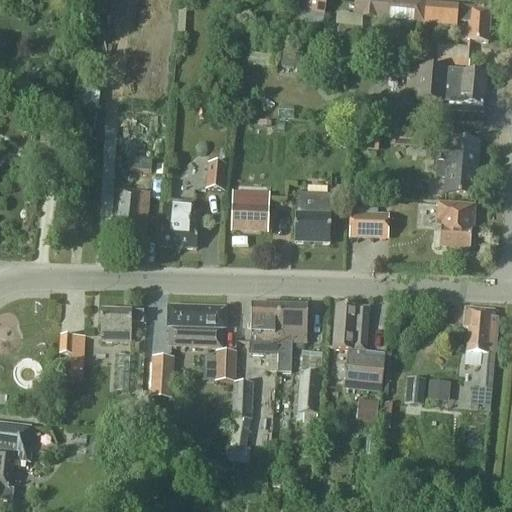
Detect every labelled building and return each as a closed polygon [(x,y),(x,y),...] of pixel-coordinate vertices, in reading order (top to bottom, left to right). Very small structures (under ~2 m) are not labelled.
[(326,0),(300,0),(298,12),(324,17),(326,0)] [(487,45),(490,10),(474,8),(473,11),(425,7),(425,2),(407,0),(355,0),(353,19),(396,23),(399,31),(409,32),(413,25),(422,25),(422,27),(456,30),(457,26),(468,27),(467,37),(461,37),(461,43),(487,45)] [(359,53),(362,29),(337,27),(335,51),(359,53)] [(303,56),(301,68),(315,69),(316,58),(303,56)] [(419,72),(407,71),(405,95),(416,96),(416,104),(482,109),(484,76),(419,71),(419,72)] [(98,111),(100,90),(84,88),(82,110),(98,111)] [(353,127),(386,128),(387,108),(385,108),(385,99),(363,98),(363,105),(354,105),(354,107),(347,106),(347,121),(353,121),(353,127)] [(423,124),(480,128),(481,113),(424,109),(423,124)] [(97,115),(81,112),(77,129),(94,133),(97,115)] [(71,136),(73,122),(61,120),(59,135),(71,136)] [(423,151),(424,134),(391,131),(389,148),(423,151)] [(378,134),(358,133),(357,153),(377,154),(378,134)] [(449,143),(449,147),(434,146),(432,172),(436,172),(435,180),(446,181),(445,197),(475,199),(479,145),(456,143),(456,144),(449,143)] [(151,174),(151,163),(129,162),(128,173),(151,174)] [(225,167),(207,165),(205,193),(223,194),(225,167)] [(145,243),(149,195),(120,193),(116,241),(137,242),(145,243)] [(269,194),(231,193),(230,235),(267,237),(269,194)] [(330,217),(330,204),(330,197),(296,196),(296,203),(296,216),(295,216),(294,245),(329,247),(330,217)] [(470,252),(474,209),(438,207),(436,228),(440,229),(438,250),(470,252)] [(197,232),(190,231),(192,212),(185,212),(176,211),(169,210),(163,210),(162,227),(160,248),(196,251),(197,232)] [(348,241),(388,242),(389,217),(349,216),(348,241)] [(277,375),(278,346),(279,308),(250,307),(249,358),(265,359),(264,375),(277,375)] [(307,309),(279,308),(278,346),(279,346),(278,377),(291,377),(292,346),(293,346),(293,351),(303,351),(304,346),(306,346),(307,309)] [(383,361),(365,359),(368,311),(336,308),(332,351),(348,352),(344,387),(380,391),(383,361)] [(225,311),(196,311),(167,310),(167,330),(169,330),(168,351),(220,352),(220,332),(224,332),(225,311)] [(466,355),(480,357),(484,357),(489,357),(491,358),(493,358),(494,358),(497,313),(464,310),(462,330),(468,331),(466,355)] [(131,314),(100,313),(100,344),(130,345),(131,326),(142,326),(143,314),(131,314)] [(82,381),(84,339),(59,338),(58,357),(70,357),(69,381),(82,381)] [(213,384),(235,385),(236,355),(215,354),(213,384)] [(316,428),(322,357),(300,356),(296,416),(303,417),(302,427),(316,428)] [(174,360),(151,359),(149,401),(172,402),(174,360)] [(424,382),(405,381),(404,407),(423,408),(424,382)] [(448,404),(450,385),(429,383),(427,402),(448,404)] [(252,386),(234,386),(232,422),(251,423),(252,386)] [(378,404),(358,402),(356,423),(376,425),(378,404)] [(391,417),(391,405),(384,405),(383,417),(391,417)] [(30,465),(33,430),(0,426),(0,503),(11,504),(13,492),(9,492),(12,463),(30,465)] [(372,457),(375,439),(367,438),(365,456),(372,457)]
